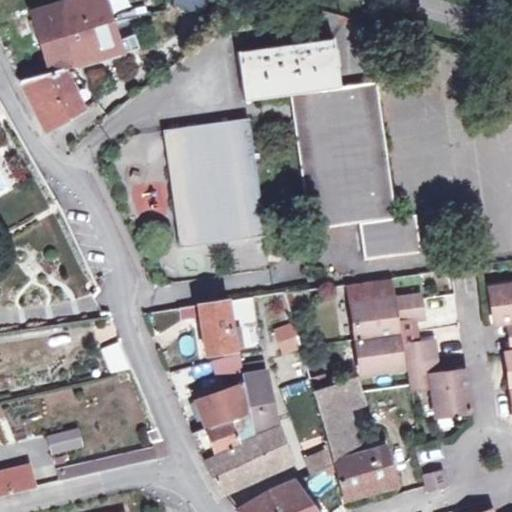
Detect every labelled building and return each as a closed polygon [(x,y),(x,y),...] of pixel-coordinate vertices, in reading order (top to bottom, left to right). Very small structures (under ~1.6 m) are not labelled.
[(111,11),(107,0),(66,0),(59,3),(35,12),(54,71),(22,79),(39,114),(42,120),(44,124),(47,125),(54,126),(60,123),(85,109),(65,68),(122,55),(123,57),(139,52),(133,35),(121,39),(114,20),(112,15),(111,11)] [(165,9),(151,12),(157,43),(177,38),(177,22),(197,31),(206,0),(166,0),(165,9),(177,9),(177,14),(166,16),(165,9)] [(139,15),(136,4),(111,11),(112,15),(114,20),(139,15)] [(239,53),(244,100),(295,94),(314,230),(362,223),(368,260),(420,253),(416,217),(394,220),(375,84),(342,88),(335,41),(239,53)] [(168,130),(183,248),(263,236),(247,118),(168,130)] [(511,323),(511,287),(489,291),(495,326),(511,323)] [(350,306),(355,341),(396,335),(394,324),(422,320),(418,297),(350,306)] [(236,349),(229,300),(179,307),(180,319),(203,316),(208,352),(236,349)] [(284,350),(301,346),(295,326),(278,331),(284,350)] [(360,376),(408,369),(408,363),(435,360),(432,342),(398,347),(396,335),(355,341),(360,376)] [(216,360),(219,376),(243,369),(246,383),(198,402),(208,429),(192,434),(204,461),(221,492),(288,463),(276,427),(273,417),(269,395),(263,360),(243,365),(240,352),(216,360)] [(435,417),(470,412),(464,371),(437,375),(435,360),(408,363),(408,369),(412,391),(431,388),(435,417)] [(357,381),(314,394),(330,448),(305,458),(311,473),(334,463),(344,501),(395,487),(385,451),(358,459),(344,414),(364,408),(357,381)] [(77,429),(47,436),(51,453),(81,446),(77,429)] [(157,458),(169,455),(164,443),(153,439),(155,447),(157,458)] [(58,470),(61,481),(76,477),(157,458),(155,447),(58,470)] [(0,496),(33,488),(28,465),(0,471),(0,496)] [(422,477),(426,491),(445,487),(441,473),(422,477)] [(310,501),(294,480),(268,491),(238,511),(310,511),(306,506),(310,501)]
